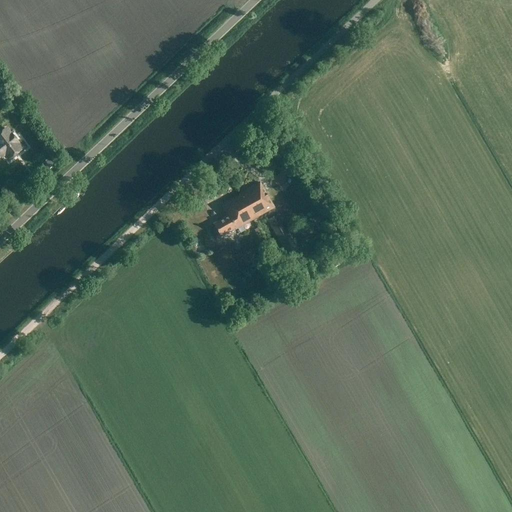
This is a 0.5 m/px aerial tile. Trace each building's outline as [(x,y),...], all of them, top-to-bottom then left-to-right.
[(5,128),(0,132),(0,156),(0,157),(4,154),(8,159),(21,149),(16,143),(17,142),(11,134),(10,135),(5,128)] [(282,172),(271,178),(275,185),(286,179),(282,172)] [(259,182),(239,194),(254,220),(274,208),(259,182)] [(227,216),(213,224),(220,237),(235,229),(236,230),(254,220),(239,194),(221,204),(227,216)] [(298,250),(278,214),(267,220),(286,255),(298,250)] [(206,275),(211,272),(207,264),(202,267),(206,275)]
